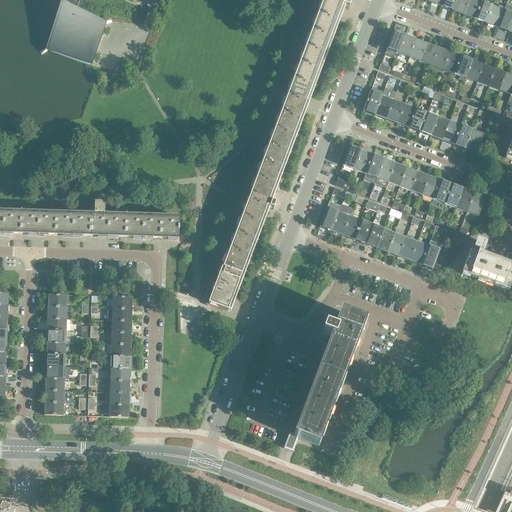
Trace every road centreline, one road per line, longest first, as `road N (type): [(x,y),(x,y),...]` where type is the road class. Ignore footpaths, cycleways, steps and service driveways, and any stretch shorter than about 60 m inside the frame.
road 1 (residential): [(148,453),(154,264),(144,257),(28,252)]
road 2 (residential): [(507,250),(499,190),(487,179),(331,122)]
road 3 (residential): [(202,462),(289,237)]
road 4 (residential): [(26,442),(28,252)]
road 5 (residential): [(511,53),(376,4)]
road 6 (residential): [(289,237),(422,286)]
road 7 (residential): [(331,122),(376,4)]
road 8 (tertiary): [(320,506),(202,462)]
road 9 (tertiary): [(25,456),(148,453)]
road 10 (tertiary): [(148,453),(26,442)]
road 11 (residential): [(289,237),(331,122)]
